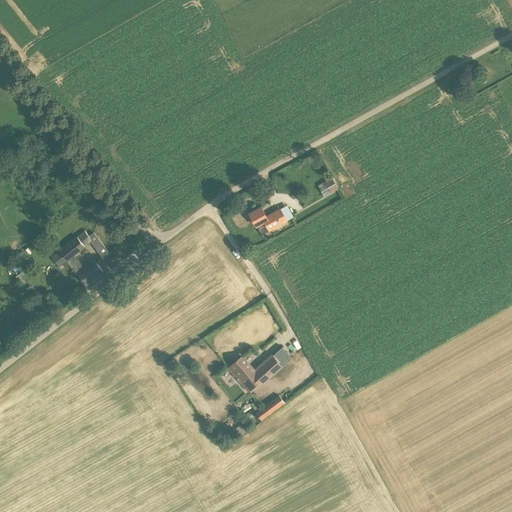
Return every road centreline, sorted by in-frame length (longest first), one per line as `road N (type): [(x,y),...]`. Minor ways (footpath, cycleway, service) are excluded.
road 1 (unclassified): [(157,245),(237,187),(511,35)]
road 2 (unclassified): [(157,245),(0,50)]
road 3 (unclassified): [(0,369),(157,245)]
